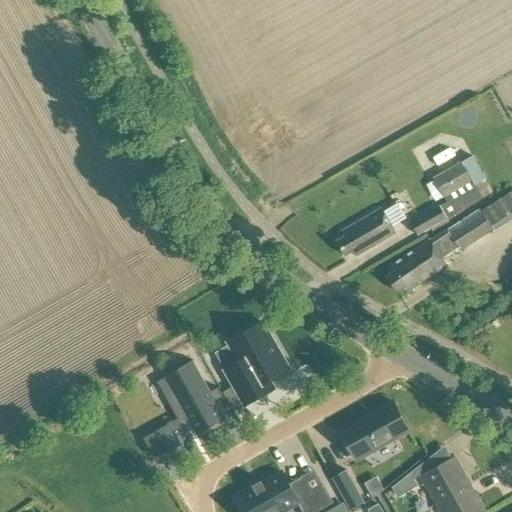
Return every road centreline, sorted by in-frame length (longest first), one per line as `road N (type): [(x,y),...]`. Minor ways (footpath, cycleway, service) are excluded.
road 1 (tertiary): [(401,356),(293,289),(218,220),(160,139),(84,0)]
road 2 (residential): [(202,511),(186,486),(401,356)]
road 3 (tertiary): [(511,422),(401,356)]
